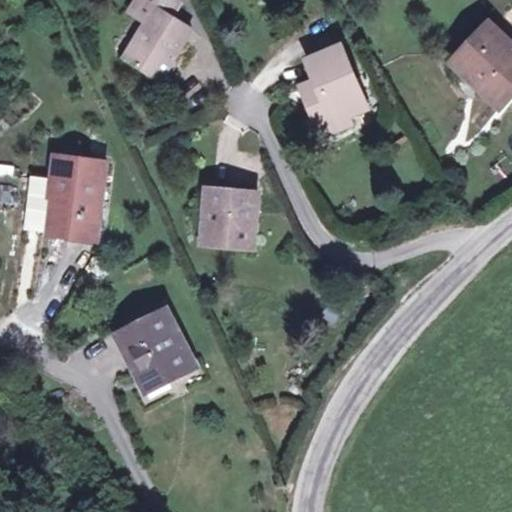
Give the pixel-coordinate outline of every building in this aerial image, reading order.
[(213,8),(197,0),(125,0),(123,5),(145,17),(122,59),(170,85),(213,8)] [(511,103),(511,39),(491,18),(447,59),(500,115),(511,103)] [(378,117),(348,40),(307,56),(314,73),(297,81),(320,140),(378,117)] [(116,157),(51,150),(42,234),(106,241),(116,157)] [(0,163),(0,174),(13,176),(14,164),(0,163)] [(261,192),(206,185),(198,242),(253,250),(261,192)] [(330,299),(320,317),(335,326),(345,308),(330,299)] [(175,304),(113,332),(142,399),(205,371),(175,304)]
